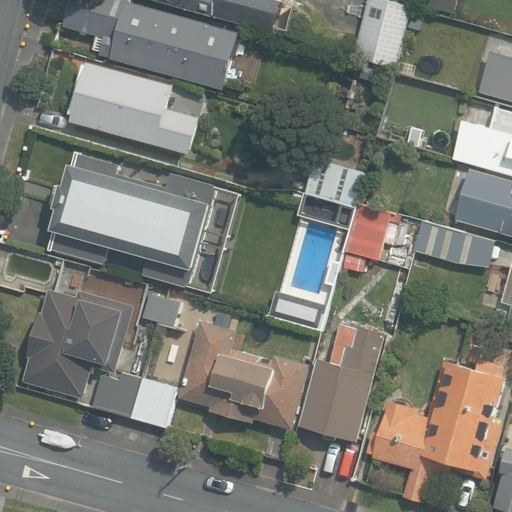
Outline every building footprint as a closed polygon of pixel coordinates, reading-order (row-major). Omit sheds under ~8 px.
[(114,59),(227,90),(244,31),(132,1),(132,0),(73,0),(66,27),(105,38),(102,52),(116,55),(114,59)] [(157,0),(279,34),(280,32),(291,35),(300,4),(284,0),(157,0)] [(399,68),(415,8),(385,0),(371,0),(356,60),(368,63),(364,77),(380,81),(384,64),(399,68)] [(432,0),(430,9),(454,15),(458,0),(432,0)] [(511,53),(493,48),(481,89),(511,97),(511,53)] [(74,122),(194,155),(204,118),(170,109),(176,86),(91,63),(90,65),(86,64),(73,114),(76,115),(74,122)] [(465,116),(453,155),(511,171),(511,107),(497,103),(491,123),(465,116)] [(62,206),(51,245),(107,261),(112,243),(150,253),(145,271),(190,283),(195,266),(200,268),(219,201),(215,199),(220,181),(172,168),(168,183),(120,169),(123,159),(79,147),(70,182),(67,181),(67,183),(58,181),(52,200),(61,203),(60,206),(62,206)] [(511,176),(472,165),(458,217),(511,231),(511,176)] [(305,188),(298,212),(350,227),(357,202),(305,188)] [(344,264),(363,269),(367,253),(379,257),(391,211),(360,203),(347,249),(344,264)] [(458,259),(491,263),(497,238),(425,217),(416,247),(458,259)] [(426,265),(429,253),(416,250),(413,262),(426,265)] [(336,282),(342,259),(332,256),(326,279),(336,282)] [(511,309),(510,319),(511,319),(511,267),(503,300),(511,302),(511,309)] [(94,404),(168,424),(179,384),(119,367),(137,303),(80,287),(78,293),(50,286),(44,310),(41,309),(28,353),(31,354),(24,378),(85,395),(94,364),(104,366),(94,404)] [(181,301),(184,292),(172,289),(169,298),(152,293),(145,318),(177,327),(184,302),(181,301)] [(335,307),(283,292),(276,317),(328,332),(335,307)] [(506,324),(509,311),(498,309),(495,321),(506,324)] [(256,415),(294,426),(312,362),(277,352),(274,363),(259,359),(261,353),(235,346),(239,329),(202,318),(181,395),(214,404),(212,408),(255,420),(256,415)] [(301,423),(359,438),(387,331),(342,320),(332,359),(319,356),(301,423)] [(511,341),(511,327),(505,326),(501,339),(511,341)] [(405,495),(426,500),(434,472),(452,477),(455,468),(488,477),(504,420),(498,419),(510,375),(498,372),(501,361),(482,355),(479,366),(452,358),(452,360),(446,359),(431,414),(420,411),(421,406),(391,398),(382,430),(374,428),(368,453),(413,465),(405,495)] [(495,505),(511,509),(511,445),(506,444),(500,469),(503,469),(495,505)]
